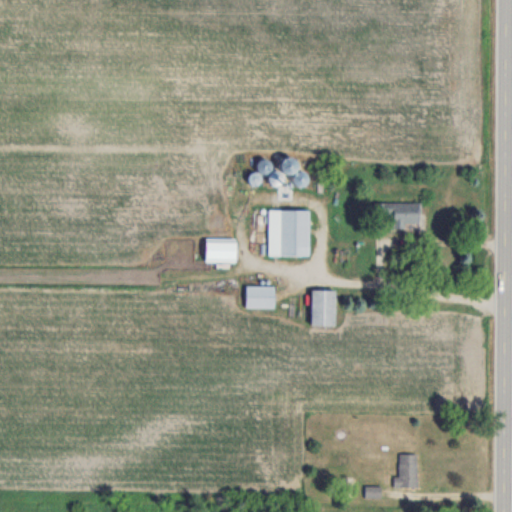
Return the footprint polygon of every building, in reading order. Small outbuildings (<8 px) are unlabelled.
[(303,185),(305,173),(294,171),(292,183),(303,185)] [(420,202),(375,202),(375,215),(391,215),(391,227),(420,227),(420,202)] [(268,255),(308,255),(309,209),(268,208),(268,255)] [(205,261),(235,261),(235,237),(205,237),(205,261)] [(245,307),(274,307),(274,285),(245,285),(245,307)] [(310,325),(335,325),(335,289),(310,289),(310,325)] [(417,452),(398,452),(397,486),(417,486),(417,452)] [(381,485),(365,485),(365,497),(381,497),(381,485)]
